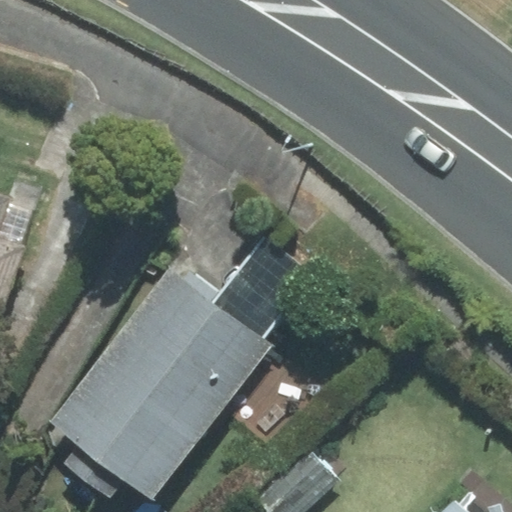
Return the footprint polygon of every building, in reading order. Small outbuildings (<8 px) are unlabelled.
[(0,240),(0,221),(7,198),(0,195),(0,308),(3,309),(23,248),(0,240)] [(213,303),(262,340),(314,272),(266,235),(213,303)] [(213,303),(169,270),(54,421),(153,496),(268,345),(262,340),(213,303)] [(283,511),(308,511),(351,477),(324,443),(266,490),(283,511)] [(467,511),(454,501),(444,511),(467,511)]
